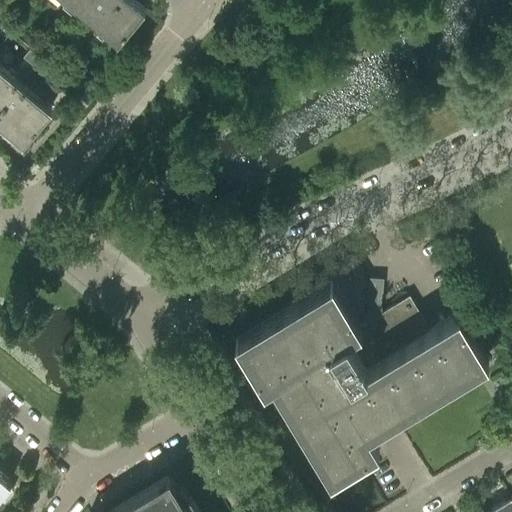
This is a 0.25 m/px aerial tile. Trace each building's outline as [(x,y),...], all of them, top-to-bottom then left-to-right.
[(145,6),(137,0),(70,0),(117,39),(145,6)] [(51,107),(0,64),(0,121),(23,140),(51,107)] [(77,87),(70,96),(77,101),(84,93),(77,87)] [(368,428),(487,356),(458,309),(429,326),(420,332),(407,309),(401,299),(360,324),(332,277),(236,335),(264,383),(273,378),(330,473),(378,444),(368,428)] [(10,480),(0,470),(0,494),(4,498),(13,487),(8,483),(10,480)] [(200,511),(189,494),(183,498),(176,486),(168,474),(114,507),(105,511),(200,511)] [(511,511),(511,498),(510,495),(489,507),(492,511),(511,511)]
